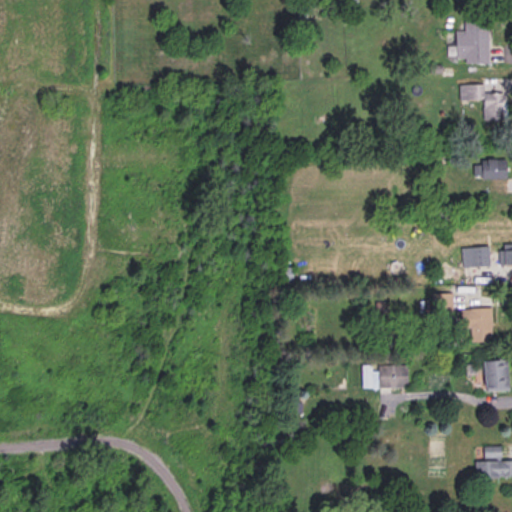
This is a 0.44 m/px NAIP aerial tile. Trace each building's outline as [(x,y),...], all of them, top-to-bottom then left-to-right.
[(486,14),(461,14),(461,34),(455,34),(455,64),(486,64),(486,14)] [(481,101),(481,120),(503,120),(503,93),(482,93),(482,85),(457,85),(457,101),(481,101)] [(471,178),(503,178),(503,160),(471,160),(471,178)] [(459,266),(487,266),(487,247),(459,247),(459,266)] [(511,249),(497,249),(497,265),(511,265),(511,249)] [(276,282),(291,282),(291,267),(276,267),(276,282)] [(429,292),(449,291),(451,309),(430,310),(429,292)] [(490,341),(490,308),(454,309),(454,329),(468,329),(468,342),(490,341)] [(481,391),(505,391),(505,361),(481,361),(481,391)] [(405,387),(405,365),(374,365),(374,374),(370,374),(370,387),(405,387)] [(472,461),(472,477),(511,477),(511,461),(499,461),(499,446),(481,446),(481,461),(472,461)]
